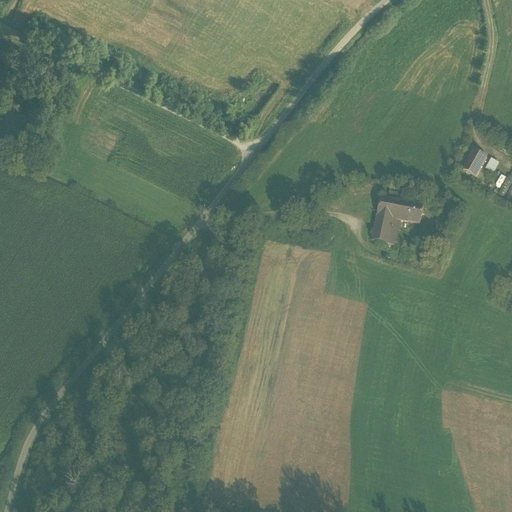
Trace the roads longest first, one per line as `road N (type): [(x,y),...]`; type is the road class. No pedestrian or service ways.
road 1 (unclassified): [(255,149),(37,432),(8,511)]
road 2 (unclassified): [(0,28),(255,149)]
road 3 (unclassified): [(389,0),(348,33),(255,149)]
